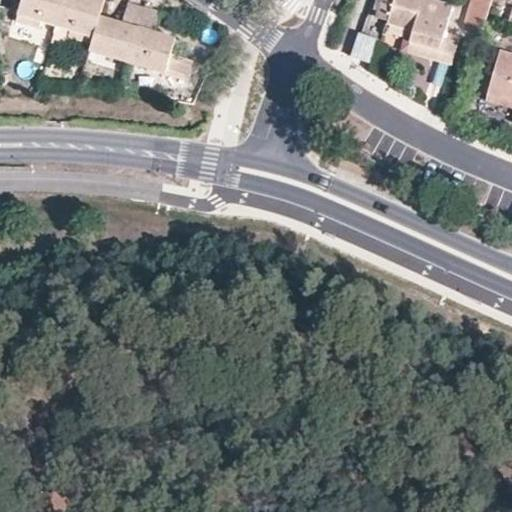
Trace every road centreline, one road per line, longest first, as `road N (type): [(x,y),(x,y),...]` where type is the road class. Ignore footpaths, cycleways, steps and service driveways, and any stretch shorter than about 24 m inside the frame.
road 1 (tertiary): [(0,155),(75,152),(205,170),(303,196),(511,291)]
road 2 (tertiary): [(511,267),(318,179),(255,162)]
road 3 (tertiary): [(255,162),(75,131),(0,134)]
road 4 (residential): [(296,54),(446,150),(511,181)]
